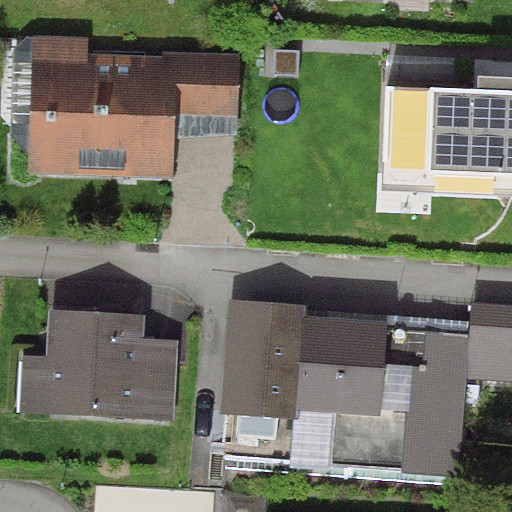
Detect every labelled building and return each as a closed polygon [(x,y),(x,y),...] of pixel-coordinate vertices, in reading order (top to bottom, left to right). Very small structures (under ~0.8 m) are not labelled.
[(89,36),(33,35),(33,37),(12,53),(11,133),(29,154),(29,173),(173,178),(175,114),(239,116),(241,52),(162,50),(162,55),(89,53),(89,36)] [(511,75),(477,75),(477,88),(511,88),(511,75)] [(511,88),(477,88),(385,85),(382,172),(511,175),(511,88)] [(511,175),(382,172),(382,190),(511,194),(511,175)] [(308,303),(226,297),(218,414),(226,414),(222,465),(445,481),(446,472),(457,473),(467,333),(388,327),(389,319),(307,313),(307,310),(308,303)] [(511,304),(473,303),(469,378),(511,379),(511,304)] [(20,356),(16,411),(174,420),(179,340),(143,338),(144,316),(50,310),(47,357),(20,356)] [(468,320),(307,310),(307,313),(389,319),(388,327),(467,333),(468,320)]
